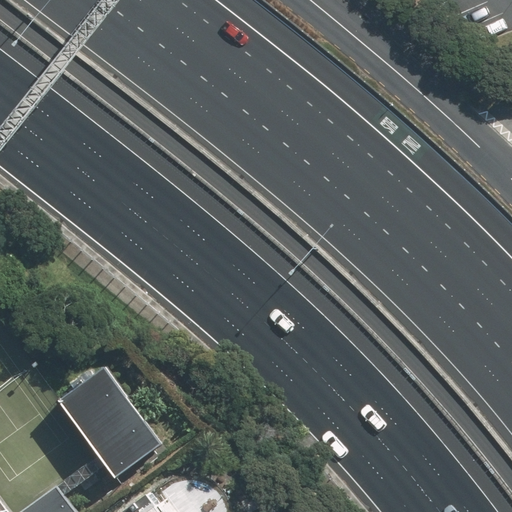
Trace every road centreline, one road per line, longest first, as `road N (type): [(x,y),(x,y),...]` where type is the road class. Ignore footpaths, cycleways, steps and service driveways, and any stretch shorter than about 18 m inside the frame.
road 1 (motorway): [(468,511),(321,345),(0,78)]
road 2 (motorway): [(104,0),(356,204),(511,362)]
road 3 (residential): [(311,0),(511,177)]
